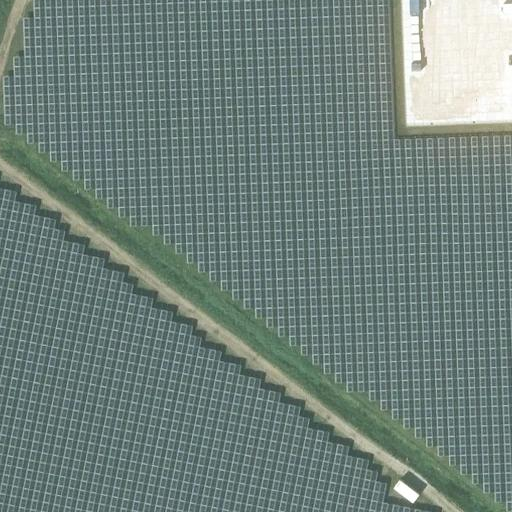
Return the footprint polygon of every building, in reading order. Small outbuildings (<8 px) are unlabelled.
[(278,0),(278,5),(312,10),(313,0),(278,0)] [(511,0),(413,0),(413,14),(427,15),(427,0),(441,0),(440,19),(511,23),(511,0)] [(45,91),(53,69),(42,65),(34,87),(45,91)] [(511,95),(441,68),(420,122),(437,128),(408,203),(511,243),(511,95)] [(385,176),(420,175),(419,137),(384,138),(385,176)] [(199,224),(202,213),(182,208),(180,220),(199,224)] [(511,359),(499,355),(496,364),(493,362),(457,457),(511,477),(511,359)]
